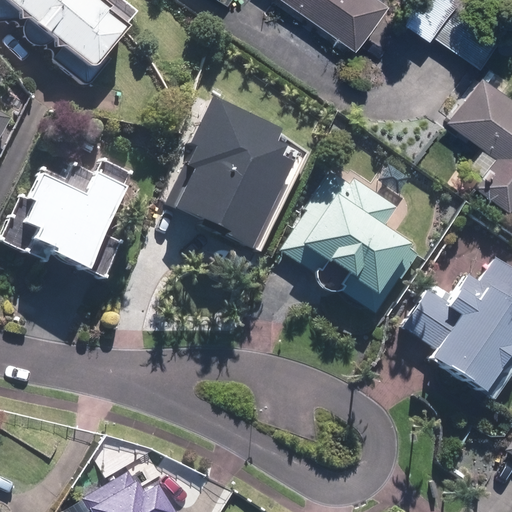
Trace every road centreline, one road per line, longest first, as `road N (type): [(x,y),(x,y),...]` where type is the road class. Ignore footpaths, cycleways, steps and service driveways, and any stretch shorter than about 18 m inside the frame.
road 1 (residential): [(378,452),(364,483),(330,493),(126,384)]
road 2 (residential): [(126,384),(205,363),(281,377),(348,407),(376,434),(378,452)]
road 3 (residential): [(0,358),(126,384)]
